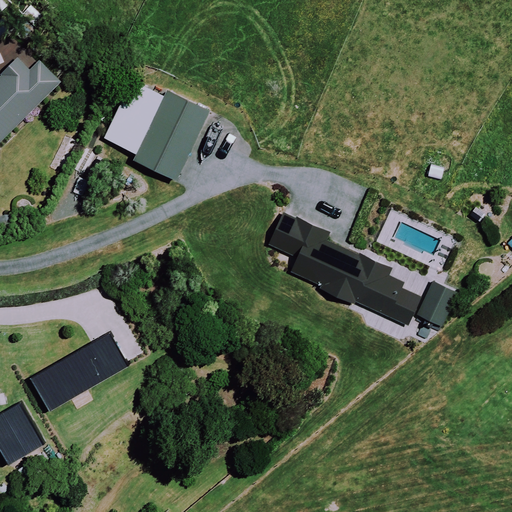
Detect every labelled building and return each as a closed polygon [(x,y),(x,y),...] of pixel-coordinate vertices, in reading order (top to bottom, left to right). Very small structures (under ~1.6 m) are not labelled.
[(0,153),(2,151),(0,149),(0,144),(60,82),(27,50),(0,77),(0,153)] [(149,88),(138,83),(137,86),(130,83),(120,103),(127,106),(112,138),(122,143),(149,88)] [(212,111),(170,91),(137,160),(179,180),(212,111)] [(330,234),(285,214),(271,245),(300,258),(293,274),(409,325),(421,297),(386,282),(392,269),(327,241),(330,234)] [(458,294),(435,282),(418,314),(441,326),(458,294)]
